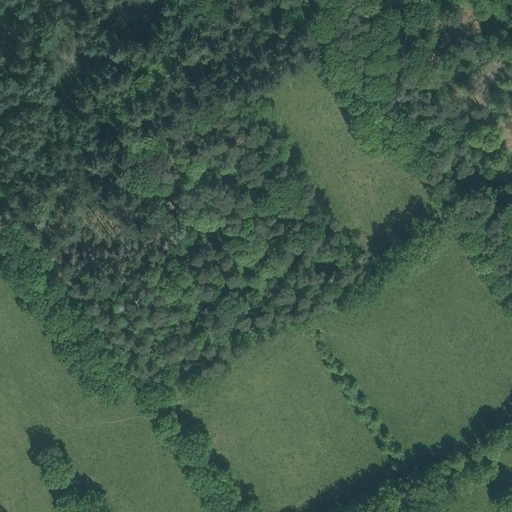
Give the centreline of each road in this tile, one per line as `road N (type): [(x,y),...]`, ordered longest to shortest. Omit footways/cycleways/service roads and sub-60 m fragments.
road 1 (track): [(511,232),(346,0)]
road 2 (track): [(363,511),(511,432)]
